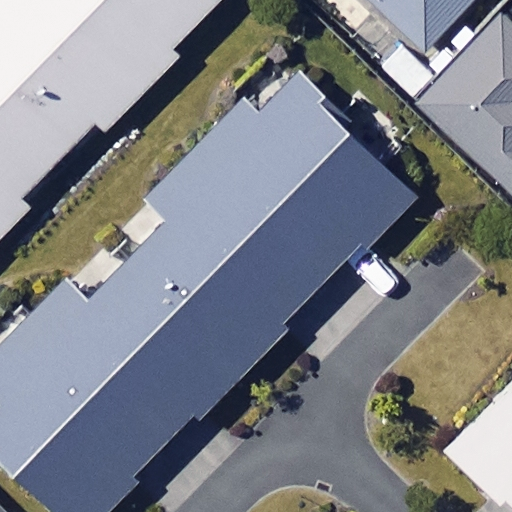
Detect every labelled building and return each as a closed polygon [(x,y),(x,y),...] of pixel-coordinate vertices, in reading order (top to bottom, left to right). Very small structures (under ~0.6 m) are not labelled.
[(205,0),(0,0),(0,224),(25,200),(14,189),(88,115),(97,124),(171,51),(163,42),(205,0)] [(457,0),(370,0),(416,44),(457,0)] [(511,23),(494,6),(411,94),(511,190),(511,23)] [(347,117),(287,61),(245,106),(234,95),(142,194),(156,206),(78,290),(56,269),(0,329),(0,454),(61,511),(86,511),(189,403),(195,408),(403,184),(339,125),(347,117)] [(511,362),(438,439),(511,509),(511,362)] [(0,511),(10,511),(0,502),(0,511)]
